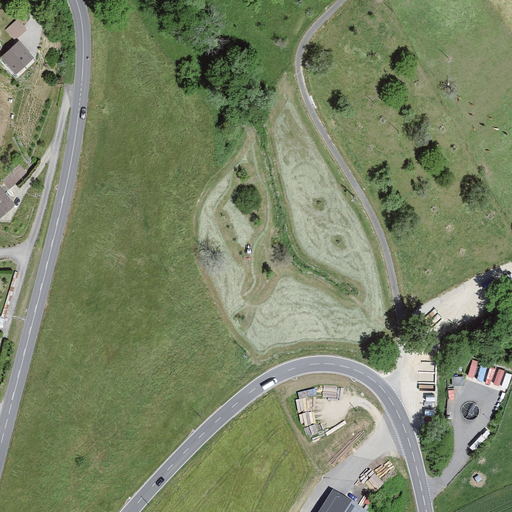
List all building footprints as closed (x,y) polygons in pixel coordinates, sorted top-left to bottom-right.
[(27,28),(9,42),(23,60),(41,46),(27,28)] [(23,189),(8,173),(0,181),(0,196),(7,204),(23,189)] [(473,357),(470,374),(484,376),(486,366),(480,365),(481,359),(473,357)] [(511,385),(511,376),(511,368),(491,365),(489,381),(511,385)] [(360,511),(345,501),(338,511),(360,511)]
